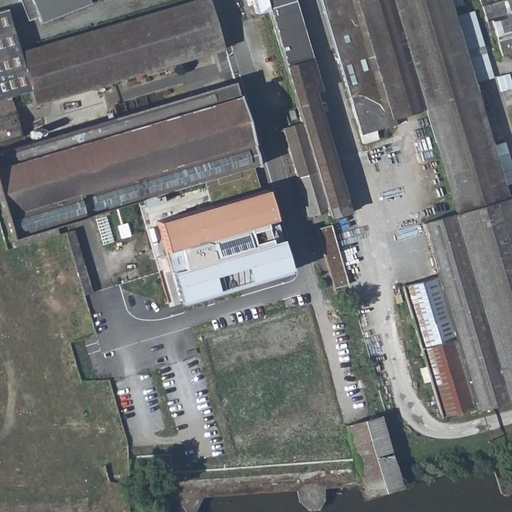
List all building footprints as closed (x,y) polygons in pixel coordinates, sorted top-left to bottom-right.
[(22,53),(18,54),(29,90),(33,105),(223,51),(208,0),(204,0),(34,49),(22,53)] [(20,0),(30,24),(40,20),(42,25),(92,6),(90,1),(91,0),(20,0)] [(268,0),(257,0),(260,10),(271,7),(268,0)] [(294,0),(268,0),(271,7),(304,123),(328,208),(331,217),(346,213),(310,93),(321,90),(294,0)] [(511,0),(321,0),(364,143),(379,138),(377,131),(395,126),(394,121),(427,112),(458,214),(423,225),(439,277),(403,287),(442,420),(511,398),(511,213),(502,182),(511,179),(511,160),(505,137),(490,142),(447,0),(481,0),(485,12),(490,11),(502,45),(511,41),(511,0)] [(0,10),(0,98),(5,97),(29,90),(18,54),(5,9),(0,10)] [(476,10),(458,14),(475,82),(493,77),(476,10)] [(235,81),(0,150),(0,210),(11,248),(60,234),(58,229),(132,207),(148,202),(167,197),(207,185),(215,183),(222,181),(235,177),(261,169),(235,81)] [(5,97),(0,98),(0,142),(16,138),(5,97)] [(304,123),(283,129),(307,213),(328,208),(304,123)] [(235,177),(222,181),(226,194),(228,200),(240,196),(235,177)] [(215,183),(219,196),(226,194),(222,181),(215,183)] [(215,185),(209,187),(212,200),(219,198),(215,185)] [(228,200),(154,221),(179,305),(291,270),(267,189),(240,196),(228,200)] [(167,197),(148,202),(151,209),(169,204),(167,197)] [(129,223),(118,226),(123,240),(133,237),(129,223)] [(75,229),(64,233),(83,297),(95,294),(75,229)] [(280,340),(209,359),(213,375),(284,356),(280,340)] [(385,412),(354,421),(374,491),(405,482),(385,412)]
